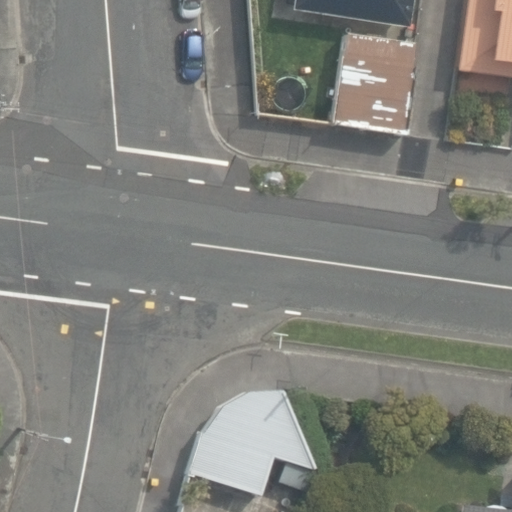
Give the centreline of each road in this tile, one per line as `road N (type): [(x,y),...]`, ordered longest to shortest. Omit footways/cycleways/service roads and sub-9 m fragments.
road 1 (residential): [(117,226),(511,283)]
road 2 (residential): [(117,226),(97,413),(76,511)]
road 3 (residential): [(108,0),(117,226)]
